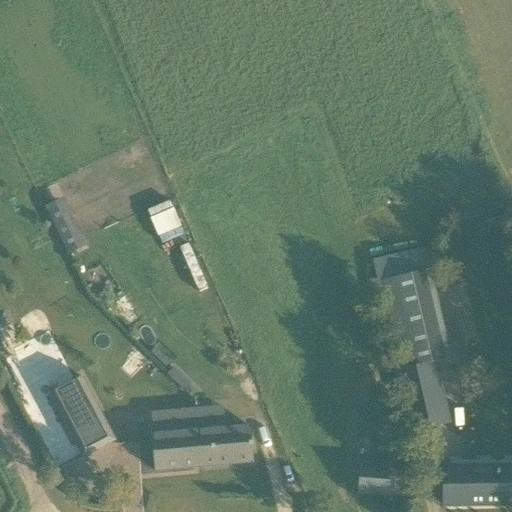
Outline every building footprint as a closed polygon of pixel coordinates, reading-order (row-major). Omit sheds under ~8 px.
[(63,216),(51,222),(61,244),(73,238),(63,216)] [(154,255),(175,301),(205,287),(184,241),(154,255)] [(377,283),(374,284),(408,433),(449,424),(435,363),(451,359),(425,249),(372,261),(377,283)] [(506,335),(504,296),(489,296),(489,312),(480,312),(481,336),(506,335)] [(228,339),(210,307),(186,320),(203,352),(228,339)] [(238,357),(227,361),(231,372),(242,367),(238,357)] [(84,379),(52,396),(85,460),(117,443),(84,379)] [(212,426),(200,427),(203,468),(252,463),(249,427),(213,430),(212,426)] [(154,436),(151,436),(154,472),(203,468),(200,427),(153,431),(154,436)] [(352,464),(350,494),(401,496),(402,466),(352,464)] [(469,468),(443,468),(443,507),(505,506),(505,508),(507,508),(507,506),(511,505),(511,467),(496,468),(496,472),(496,476),(497,476),(497,480),(469,480),(469,468)]
